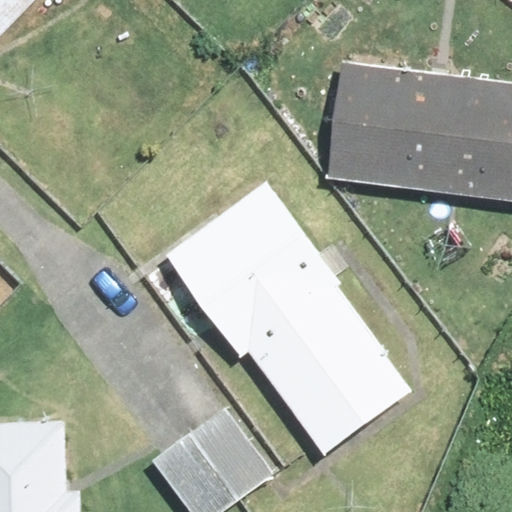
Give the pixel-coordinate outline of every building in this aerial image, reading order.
[(0,0),(0,58),(58,0),(0,0)] [(511,66),(355,50),(341,180),(511,198),(511,66)] [(279,165),(176,246),(334,446),(437,365),(279,165)] [(234,391),(156,448),(203,511),(240,511),(294,473),(234,391)] [(0,511),(105,511),(106,414),(0,413),(0,511)]
